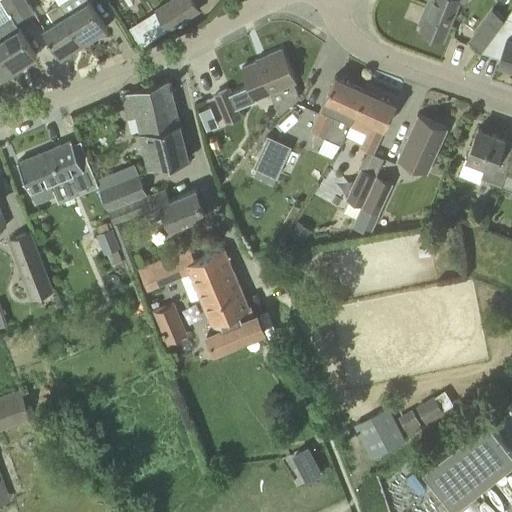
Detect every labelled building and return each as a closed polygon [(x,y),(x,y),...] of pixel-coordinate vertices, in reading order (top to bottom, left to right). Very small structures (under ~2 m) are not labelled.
[(0,0),(2,3),(0,4),(0,45),(15,69),(37,55),(20,28),(16,22),(25,17),(14,0),(0,0)] [(14,0),(25,17),(34,11),(27,0),(14,0)] [(57,0),(60,3),(84,42),(107,28),(89,0),(57,0)] [(169,29),(200,10),(193,0),(171,0),(157,9),(169,29)] [(443,38),(457,1),(465,3),(466,0),(432,0),(433,0),(421,29),(443,38)] [(61,56),(84,42),(60,3),(48,10),(54,22),(44,28),(61,56)] [(157,9),(130,26),(142,46),(169,29),(157,9)] [(511,65),(511,19),(506,17),(482,50),(500,57),(498,61),(511,65)] [(0,45),(0,78),(15,69),(0,45)] [(295,81),(282,49),(267,55),(268,58),(258,62),(242,68),(254,97),(283,85),(290,104),(300,97),(293,81),(295,81)] [(352,120),(366,90),(335,76),(312,126),(326,133),(335,112),(352,120)] [(135,117),(140,135),(148,169),(189,159),(168,79),(121,94),(129,119),(135,117)] [(228,122),(241,117),(230,88),(216,93),(224,112),(228,122)] [(358,145),(369,150),(374,152),(396,103),(366,90),(352,120),(366,127),(358,145)] [(210,106),(200,111),(207,129),(218,125),(210,106)] [(429,173),(448,127),(418,113),(399,160),(429,173)] [(501,183),(511,152),(511,149),(501,145),(505,137),(478,128),(460,176),(479,183),(482,176),(501,183)] [(276,177),(291,146),(269,135),(254,167),(276,177)] [(57,196),(51,181),(83,168),(72,139),(18,162),(30,191),(32,191),(37,204),(57,196)] [(511,152),(501,183),(511,187),(511,152)] [(361,168),(347,198),(351,199),(362,205),(376,175),(361,168)] [(108,208),(146,193),(139,174),(101,189),(108,208)] [(376,175),(362,205),(373,210),(379,213),(393,183),(376,175)] [(171,199),(166,188),(142,198),(146,212),(148,211),(151,217),(166,211),(172,227),(206,214),(196,189),(171,199)] [(356,217),(352,227),(363,232),(365,228),(373,210),(362,205),(356,217)] [(298,220),(289,232),(302,242),(312,230),(298,220)] [(100,233),(97,234),(105,254),(118,248),(120,247),(112,228),(110,229),(100,233)] [(33,298),(53,290),(30,232),(10,240),(33,298)] [(265,338),(266,338),(256,313),(251,315),(248,308),(250,307),(224,249),(186,265),(211,324),(215,322),(218,329),(208,334),(215,351),(262,330),(265,338)] [(155,313),(167,342),(186,334),(174,305),(155,313)] [(0,426),(31,416),(22,389),(0,397),(0,426)] [(434,395),(416,406),(428,425),(446,414),(434,395)] [(389,406),(357,423),(373,455),(406,438),(389,406)] [(412,406),(399,414),(410,432),(423,425),(412,406)] [(423,469),(453,508),(511,462),(511,450),(487,418),(423,469)] [(294,450),(307,481),(323,473),(310,443),(294,450)] [(1,472),(0,472),(0,497),(9,494),(1,472)]
